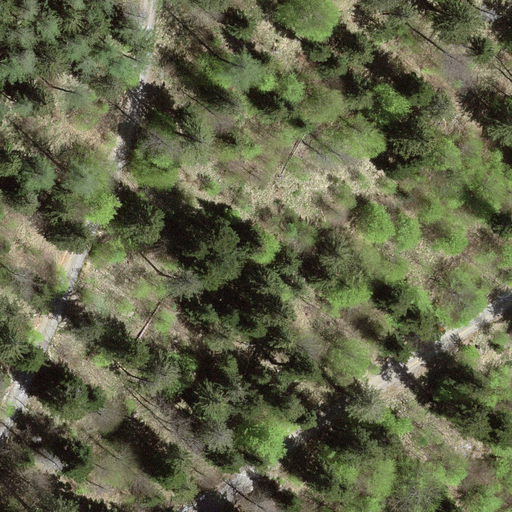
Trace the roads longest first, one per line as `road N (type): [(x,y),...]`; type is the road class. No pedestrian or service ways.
road 1 (track): [(158,0),(144,93),(0,410)]
road 2 (track): [(206,511),(511,306)]
